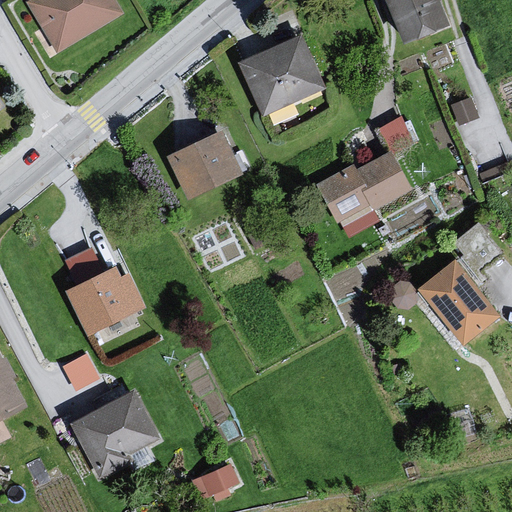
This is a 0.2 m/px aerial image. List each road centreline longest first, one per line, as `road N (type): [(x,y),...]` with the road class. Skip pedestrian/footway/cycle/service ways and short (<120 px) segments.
road 1 (tertiary): [(66,137),(229,0)]
road 2 (residential): [(66,137),(0,29)]
